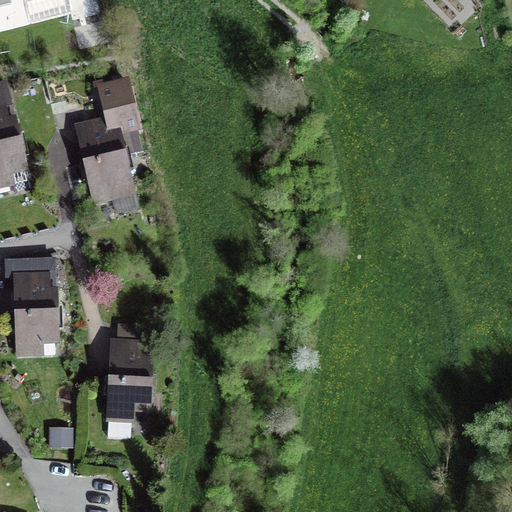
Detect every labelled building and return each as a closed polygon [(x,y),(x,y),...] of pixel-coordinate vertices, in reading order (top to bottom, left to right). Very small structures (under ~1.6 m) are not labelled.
[(3,83),(0,84),(0,203),(28,198),(3,83)] [(126,119),(80,127),(94,203),(140,195),(126,119)] [(9,266),(13,352),(57,349),(53,264),(9,266)] [(107,355),(103,435),(151,438),(155,357),(107,355)] [(71,432),(49,432),(50,448),(72,448),(71,432)]
